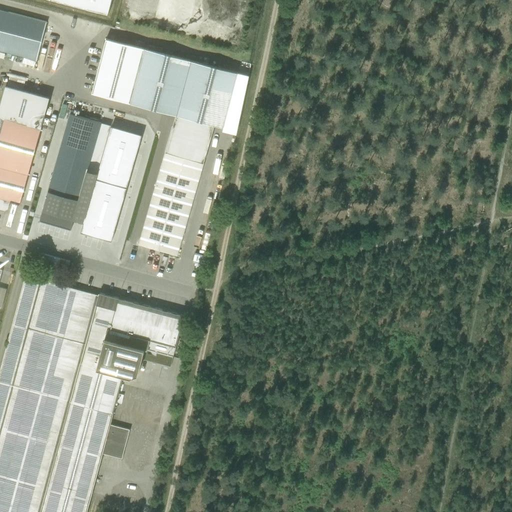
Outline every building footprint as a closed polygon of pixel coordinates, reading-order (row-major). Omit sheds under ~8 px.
[(110,0),(46,0),(107,16),(110,0)] [(0,9),(0,50),(37,60),(46,22),(0,9)] [(214,125),(223,127),(237,73),(105,38),(93,93),(176,116),(138,245),(177,256),(214,125)] [(49,97),(6,85),(0,106),(0,208),(5,210),(8,208),(10,202),(20,204),(37,140),(42,142),(46,128),(41,126),(49,97)] [(70,114),(39,221),(71,230),(75,215),(84,218),(111,126),(101,123),(70,114)] [(144,350),(173,357),(183,318),(144,307),(118,300),(116,309),(96,305),(98,295),(25,275),(0,369),(0,511),(86,511),(102,453),(122,458),(129,429),(110,424),(123,375),(130,377),(137,374),(144,350)]
